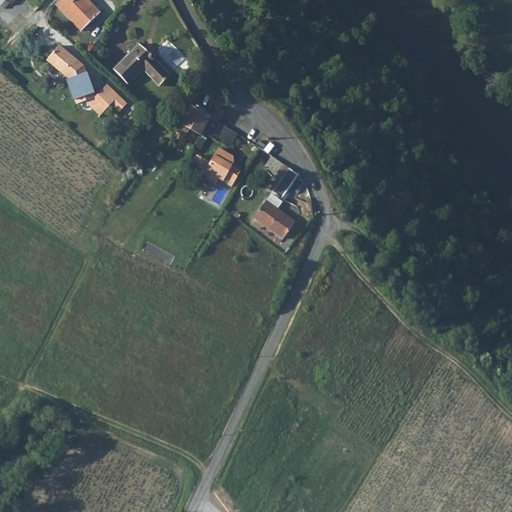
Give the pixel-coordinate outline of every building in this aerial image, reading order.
[(59,0),(59,1),(82,26),(95,9),(87,0),(59,0)] [(94,92),(83,61),(61,40),(47,56),(66,73),(75,100),(84,96),(94,92)] [(145,52),(135,43),(112,68),(126,82),(139,69),(155,82),(166,70),(150,56),(151,56),(153,54),(153,52),(152,50),(151,49),(149,48),(147,49),(145,50),(145,52)] [(118,106),(126,98),(106,79),(95,92),(107,103),(110,99),(118,106)] [(94,92),(84,96),(100,109),(107,103),(95,92),(94,92)] [(213,101),(208,110),(201,122),(212,129),(218,120),(213,117),(220,106),(213,101)] [(182,122),(188,126),(199,107),(193,103),(182,122)] [(196,131),(201,122),(208,110),(200,105),(199,107),(188,126),(196,131)] [(218,147),(205,167),(219,176),(232,184),(240,171),(231,165),(234,161),(232,155),(218,147)] [(282,166),(267,189),(282,199),(297,176),(282,166)] [(219,176),(205,167),(202,173),(215,182),(219,176)] [(404,214),(418,207),(406,183),(385,194),(392,207),(399,204),(404,214)] [(274,197),(269,204),(281,212),(285,205),(274,197)] [(269,204),(258,219),(288,240),(299,224),(281,212),(269,204)] [(398,205),(391,209),(395,217),(402,213),(398,205)]
